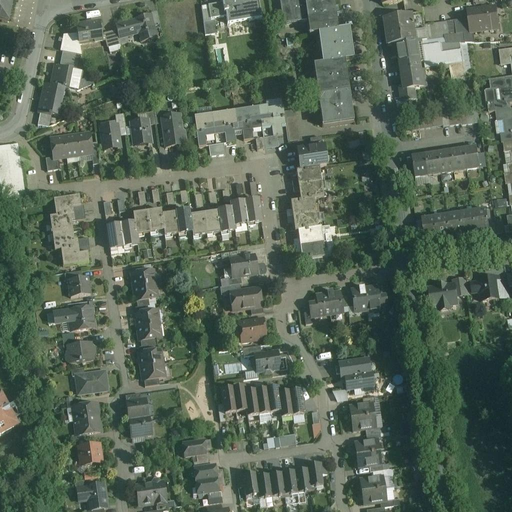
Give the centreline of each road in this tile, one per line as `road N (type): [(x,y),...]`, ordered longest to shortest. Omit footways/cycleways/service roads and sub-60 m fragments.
road 1 (residential): [(300,283),(276,274),(262,166),(97,185)]
road 2 (residential): [(449,511),(409,267)]
road 3 (residential): [(97,185),(126,393),(119,397)]
road 4 (residential): [(300,283),(286,311),(289,334),(322,390),(327,447)]
road 5 (residential): [(390,147),(367,0)]
road 6 (residential): [(46,2),(18,124),(0,133)]
road 7 (residential): [(409,267),(390,147)]
